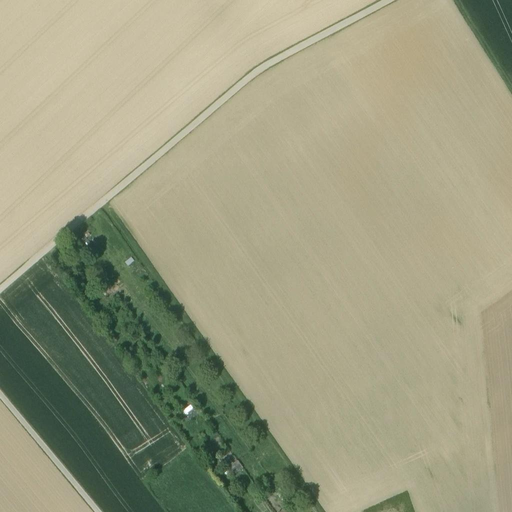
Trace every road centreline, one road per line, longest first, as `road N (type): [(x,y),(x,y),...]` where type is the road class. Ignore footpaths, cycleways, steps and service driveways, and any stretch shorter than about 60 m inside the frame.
road 1 (track): [(0,290),(256,71),(389,0)]
road 2 (track): [(0,393),(98,511)]
